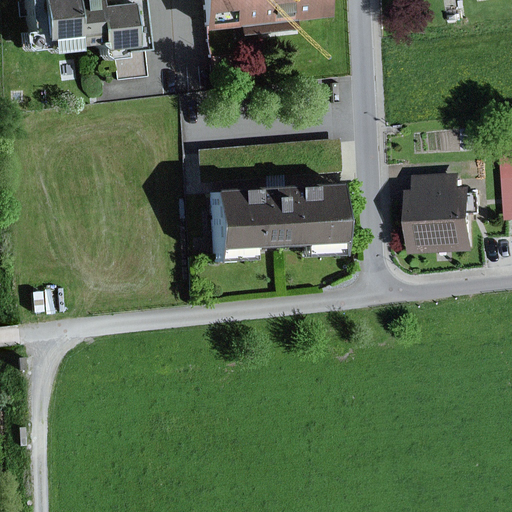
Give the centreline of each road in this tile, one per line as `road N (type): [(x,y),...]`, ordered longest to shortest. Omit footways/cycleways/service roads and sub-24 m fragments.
road 1 (residential): [(372,302),(0,337)]
road 2 (residential): [(358,0),(372,302)]
road 3 (track): [(40,333),(50,511)]
road 4 (residential): [(511,286),(372,302)]
